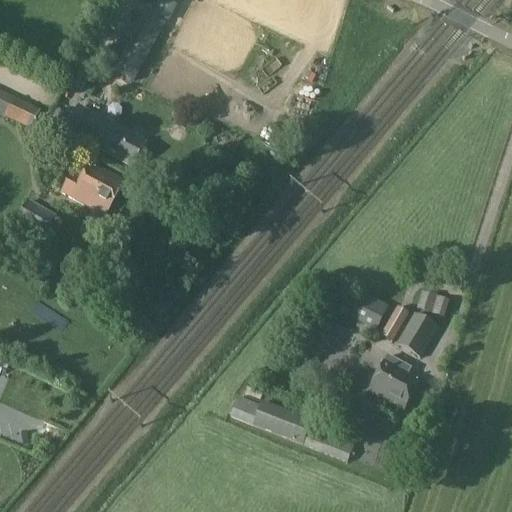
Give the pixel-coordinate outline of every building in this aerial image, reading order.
[(158,0),(151,13),(167,22),(179,0),(158,0)] [(147,15),(115,73),(134,84),(165,25),(147,15)] [(41,112),(14,100),(6,120),(32,132),(41,112)] [(69,124),(64,133),(89,146),(133,170),(146,145),(142,142),(141,139),(135,136),(132,137),(114,128),(114,125),(108,122),(105,123),(103,122),(102,122),(77,109),(69,124)] [(91,164),(81,184),(80,185),(69,180),(61,195),(105,219),(125,183),(91,164)] [(28,202),(17,224),(45,240),(56,218),(28,202)] [(337,292),(328,309),(376,333),(388,309),(363,296),(359,303),(337,292)] [(409,316),(398,309),(380,337),(391,344),(409,316)] [(420,360),(438,330),(415,316),(397,346),(420,360)] [(410,371),(387,358),(368,394),(403,413),(421,381),(408,375),(410,371)] [(252,428),(261,406),(238,398),(231,419),(252,428)] [(262,402),(261,406),(252,428),(304,448),(311,428),(313,422),(262,402)] [(311,428),(304,448),(348,465),(355,445),(311,428)]
